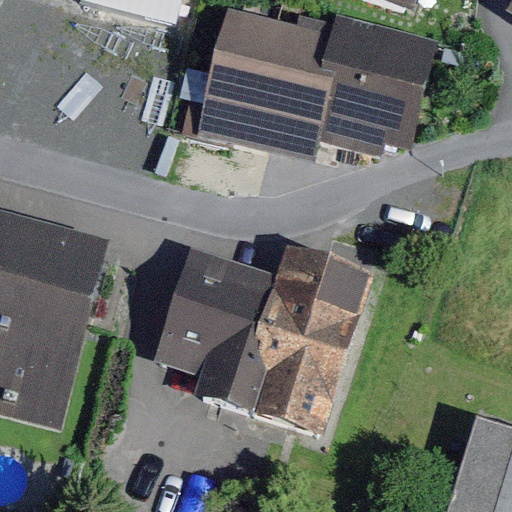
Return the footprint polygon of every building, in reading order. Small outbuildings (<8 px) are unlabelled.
[(314,43),(229,19),(197,129),(310,161),(318,135),(406,161),(439,47),(323,14),(314,43)] [(185,44),(147,33),(125,109),(164,120),(185,44)] [(0,413),(56,428),(103,248),(0,221),(0,413)] [(205,405),(326,442),(375,283),(296,259),(287,287),(192,258),(159,365),(212,382),(205,405)] [(511,511),(511,439),(479,429),(451,511),(511,511)]
